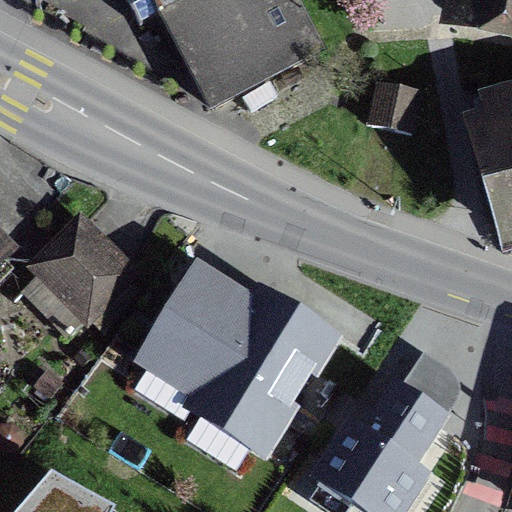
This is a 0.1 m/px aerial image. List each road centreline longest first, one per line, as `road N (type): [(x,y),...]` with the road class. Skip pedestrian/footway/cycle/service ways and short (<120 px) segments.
road 1 (tertiary): [(0,80),(253,213),(511,311)]
road 2 (unclassified): [(511,355),(500,445),(472,511)]
